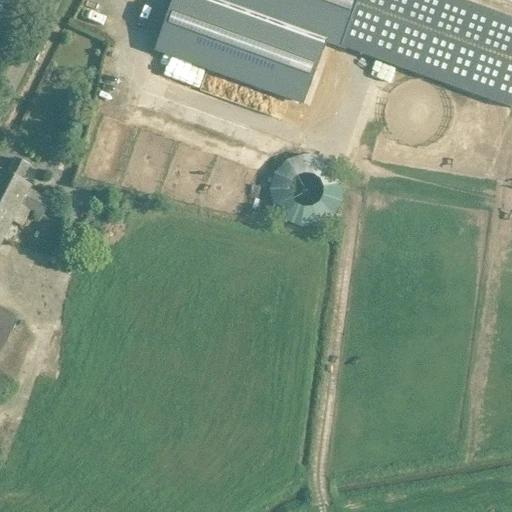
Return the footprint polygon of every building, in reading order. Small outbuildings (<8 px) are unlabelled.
[(340,47),(510,110),(511,105),(511,19),(458,0),(273,0),(346,29),(340,47)] [(290,237),(351,224),(337,157),(275,170),(290,237)] [(0,248),(13,223),(19,226),(22,228),(30,211),(39,216),(42,217),(50,200),(29,190),(32,185),(22,181),(29,167),(14,159),(7,175),(0,171),(0,248)] [(246,180),(240,217),(261,220),(266,183),(246,180)] [(145,214),(139,256),(156,259),(156,257),(178,260),(184,220),(145,214)] [(217,288),(82,266),(71,329),(206,352),(217,288)] [(0,351),(17,320),(0,310),(0,351)] [(157,433),(45,406),(37,440),(148,467),(157,433)]
